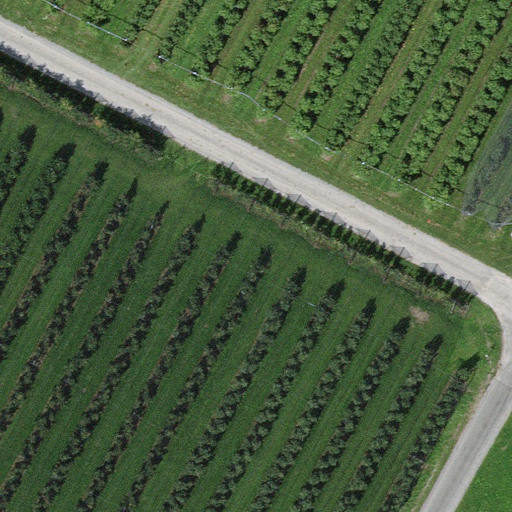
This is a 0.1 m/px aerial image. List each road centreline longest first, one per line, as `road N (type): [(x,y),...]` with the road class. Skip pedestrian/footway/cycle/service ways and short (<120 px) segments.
road 1 (track): [(511,301),(0,34)]
road 2 (unclassified): [(440,511),(511,388)]
